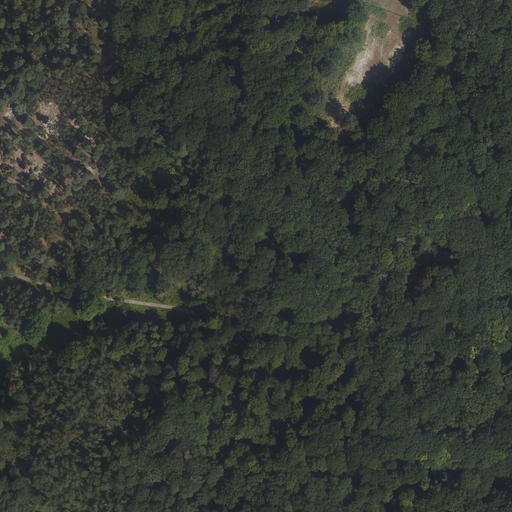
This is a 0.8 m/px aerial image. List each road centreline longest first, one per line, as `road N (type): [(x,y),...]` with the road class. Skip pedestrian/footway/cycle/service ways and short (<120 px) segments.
road 1 (track): [(0,266),(201,306),(246,327),(336,285),(324,152),(332,0)]
road 2 (track): [(24,275),(21,240),(42,213),(132,155),(133,102),(188,0)]
road 3 (track): [(98,511),(201,306)]
road 4 (track): [(511,314),(406,511)]
road 5 (track): [(336,285),(511,179)]
